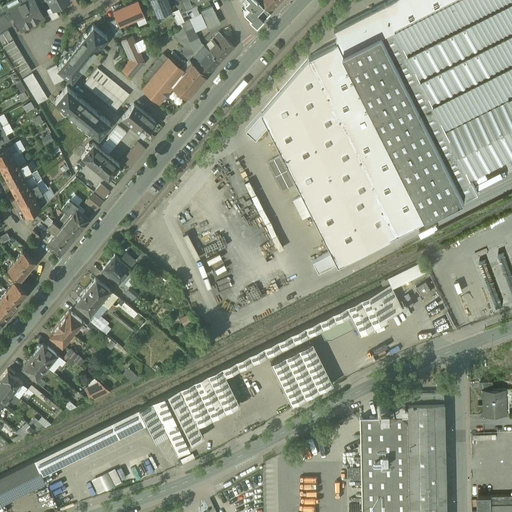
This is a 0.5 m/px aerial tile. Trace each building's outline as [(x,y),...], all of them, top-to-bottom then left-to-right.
[(28,0),(21,4),(32,24),(43,17),(37,6),(33,0),(28,0)] [(48,0),(53,10),(60,6),(60,5),(68,1),(67,0),(48,0)] [(167,0),(150,0),(157,15),(171,8),(167,0)] [(185,9),(180,0),(174,0),(178,9),(181,17),(187,14),(185,9)] [(194,1),(193,0),(180,0),(185,9),(189,7),(191,3),(194,1)] [(244,0),(243,1),(247,5),(261,18),(270,9),(260,0),(244,0)] [(511,0),(390,0),(333,29),(339,41),(308,56),(260,112),(336,263),(478,191),(471,177),(511,156),(511,0)] [(260,0),(270,9),(278,0),(260,0)] [(138,1),(113,11),(116,18),(120,27),(136,20),(145,17),(138,1)] [(10,9),(10,10),(14,18),(21,30),(32,24),(21,4),(10,9)] [(261,18),(247,5),(242,9),(249,15),(248,17),(255,24),(261,18)] [(9,6),(2,10),(9,21),(14,18),(10,10),(10,9),(9,6)] [(211,6),(200,11),(204,18),(215,13),(211,6)] [(181,17),(178,9),(171,12),(177,24),(181,22),(183,21),(181,17)] [(215,13),(204,18),(208,28),(219,23),(215,13)] [(120,27),(116,18),(108,21),(115,36),(123,32),(120,27)] [(183,21),(181,22),(183,26),(182,27),(185,33),(192,30),(194,35),(196,34),(189,19),(183,21)] [(93,24),(58,67),(71,79),(106,36),(93,24)] [(182,27),(172,32),(182,49),(180,52),(190,62),(191,62),(188,59),(194,53),(189,42),(185,33),(182,27)] [(7,30),(0,34),(0,40),(3,46),(13,40),(7,30)] [(192,30),(185,33),(189,42),(196,38),(194,35),(192,30)] [(233,46),(218,32),(210,40),(214,44),(208,50),(219,61),(233,46)] [(143,62),(131,35),(121,40),(130,60),(121,70),(130,78),(143,62)] [(31,71),(13,40),(3,46),(22,77),(31,71)] [(208,50),(204,46),(194,56),(198,60),(194,65),(206,75),(206,74),(206,75),(219,61),(208,50)] [(162,53),(143,77),(148,81),(142,88),(158,102),(163,97),(166,95),(168,91),(171,87),(170,86),(183,71),(182,71),(175,65),(175,64),(162,53)] [(190,62),(182,71),(183,71),(170,86),(171,87),(186,99),(206,75),(194,65),(191,62),(190,62)] [(56,65),(46,70),(49,75),(59,70),(57,67),(56,65)] [(97,68),(83,84),(115,111),(129,94),(97,68)] [(59,70),(49,75),(51,80),(61,75),(59,70)] [(15,71),(10,74),(14,83),(20,80),(15,71)] [(32,73),(23,79),(26,84),(35,78),(32,73)] [(61,75),(51,80),(54,85),(64,80),(61,75)] [(35,78),(26,84),(29,89),(38,83),(35,78)] [(38,83),(29,89),(32,94),(41,88),(38,83)] [(109,122),(66,87),(55,101),(98,136),(109,122)] [(41,88),(32,94),(35,99),(44,93),(41,88)] [(44,93),(35,99),(38,104),(47,98),(44,93)] [(29,110),(36,106),(33,101),(26,105),(29,110)] [(154,121),(133,103),(121,117),(143,135),(154,121)] [(7,123),(1,126),(5,134),(5,135),(12,132),(7,123),(8,123),(7,123)] [(14,143),(8,146),(12,154),(18,151),(14,143)] [(119,165),(92,143),(81,157),(107,179),(119,165)] [(8,146),(0,150),(0,163),(14,156),(12,154),(8,146)] [(14,156),(0,163),(0,166),(4,174),(19,166),(14,156)] [(293,184),(279,156),(268,162),(282,189),(293,184)] [(27,162),(19,166),(23,174),(31,170),(27,162)] [(19,166),(4,174),(9,185),(24,176),(23,174),(19,166)] [(37,182),(33,175),(26,179),(30,186),(37,182)] [(24,176),(9,185),(15,195),(30,186),(26,179),(24,176)] [(42,192),(37,182),(30,186),(35,197),(42,192)] [(30,186),(15,195),(20,205),(35,197),(30,186)] [(42,192),(35,197),(40,207),(47,200),(43,191),(42,192)] [(102,200),(93,192),(85,201),(95,210),(102,200)] [(35,197),(20,205),(26,215),(40,207),(35,197)] [(78,206),(70,199),(64,206),(69,210),(66,214),(69,216),(75,208),(76,209),(78,206)] [(76,209),(75,208),(69,216),(81,226),(87,218),(76,209)] [(65,213),(58,221),(62,224),(69,216),(66,214),(65,213)] [(36,215),(26,225),(31,230),(41,220),(36,215)] [(81,226),(69,216),(62,224),(74,234),(81,226)] [(60,227),(52,221),(48,226),(56,232),(60,227)] [(74,234),(62,224),(60,227),(56,232),(68,242),(74,234)] [(56,232),(48,226),(39,236),(46,243),(56,232)] [(56,232),(46,243),(59,253),(68,242),(56,232)] [(6,233),(0,236),(0,242),(1,244),(9,239),(6,233)] [(21,250),(14,259),(27,270),(34,261),(21,250)] [(511,273),(504,253),(498,255),(511,292),(511,273)] [(114,256),(103,270),(118,282),(118,281),(125,287),(134,277),(127,271),(129,268),(114,256)] [(27,270),(14,259),(6,269),(20,280),(27,270)] [(502,305),(485,260),(479,262),(496,307),(502,305)] [(109,290),(95,279),(85,291),(99,302),(109,290)] [(26,292),(13,281),(6,290),(19,301),(26,292)] [(425,281),(416,286),(422,296),(431,291),(425,281)] [(390,284),(221,367),(225,375),(350,314),(360,334),(388,320),(386,317),(402,309),(390,284)] [(130,287),(125,293),(134,300),(139,295),(130,287)] [(19,301),(6,290),(0,297),(0,300),(11,310),(19,301)] [(99,302),(85,291),(75,303),(89,315),(99,302)] [(11,310),(0,300),(0,315),(4,318),(11,310)] [(126,301),(122,306),(135,317),(139,312),(126,301)] [(83,322),(69,311),(59,323),(72,334),(83,322)] [(99,329),(90,322),(86,326),(95,334),(99,329)] [(59,323),(48,335),(62,346),(72,334),(59,323)] [(312,342),(270,363),(291,404),(332,384),(312,342)] [(42,343),(32,355),(46,366),(56,354),(42,343)] [(65,355),(79,367),(86,358),(72,347),(65,355)] [(46,366),(32,355),(22,367),(36,378),(46,366)] [(124,374),(134,383),(141,376),(131,367),(124,374)] [(221,367),(176,389),(194,426),(196,425),(239,404),(225,375),(221,367)] [(9,369),(8,371),(7,370),(0,377),(0,378),(1,379),(0,380),(0,383),(13,393),(22,382),(13,375),(14,374),(9,369)] [(86,387),(93,401),(110,392),(103,378),(86,387)] [(493,382),(479,382),(479,391),(483,390),(483,389),(483,390),(493,389),(493,382)] [(13,393),(0,383),(0,401),(4,404),(13,393)] [(39,392),(30,385),(26,390),(35,397),(39,392)] [(176,389),(151,401),(158,416),(177,453),(189,447),(187,442),(190,440),(191,442),(200,438),(194,426),(176,389)] [(493,389),(483,390),(483,416),(495,416),(495,412),(504,412),(503,389),(493,389)] [(443,392),(406,392),(407,404),(409,511),(443,511),(446,511),(443,392)] [(151,401),(35,459),(42,473),(158,416),(151,401)] [(382,403),(381,404),(380,404),(378,405),(377,406),(376,408),(376,409),(376,411),(376,412),(377,413),(378,414),(379,415),(380,416),(382,416),(384,416),(385,415),(386,415),(387,414),(388,413),(388,412),(389,411),(389,409),(389,408),(388,407),(388,406),(387,405),(385,404),(384,404),(382,403)] [(391,404),(391,416),(359,417),(361,511),(409,511),(407,404),(391,404)] [(25,440),(50,421),(43,412),(18,431),(25,440)] [(151,457),(139,461),(131,464),(138,481),(157,475),(151,457)] [(35,459),(0,475),(0,501),(0,502),(45,480),(42,473),(35,459)] [(113,472),(95,481),(101,492),(118,483),(113,472)] [(492,505),(491,496),(477,496),(477,511),(491,511),(492,505)]
